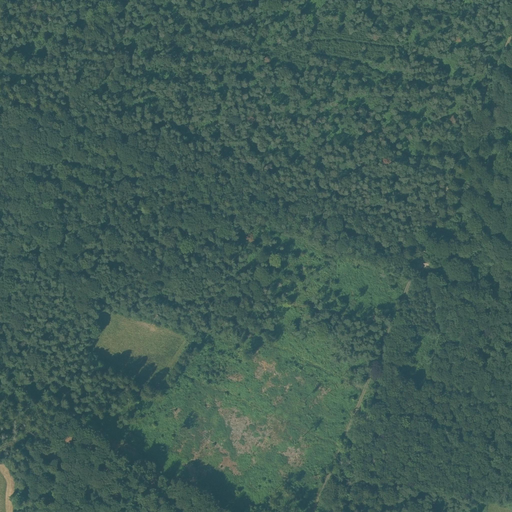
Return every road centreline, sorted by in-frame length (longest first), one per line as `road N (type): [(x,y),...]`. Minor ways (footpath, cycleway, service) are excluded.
road 1 (track): [(0,252),(395,320)]
road 2 (track): [(421,258),(61,114)]
road 3 (track): [(421,258),(511,15)]
road 4 (track): [(343,447),(421,258)]
road 5 (track): [(0,264),(61,114)]
road 6 (track): [(61,114),(96,27),(116,0)]
road 7 (track): [(334,466),(452,490)]
